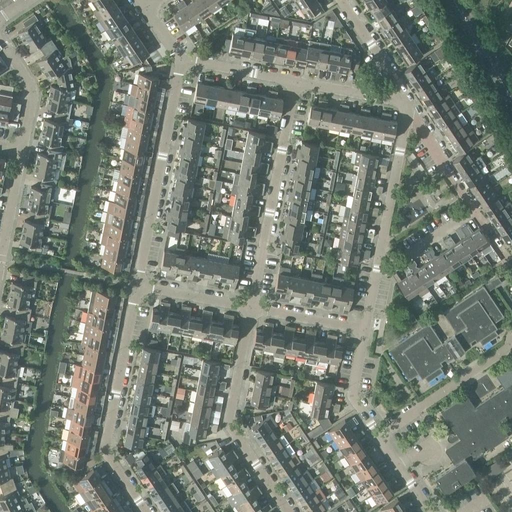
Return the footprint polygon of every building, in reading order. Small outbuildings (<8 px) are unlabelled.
[(91,0),(97,8),(109,0),(91,0)] [(99,20),(119,7),(115,2),(117,0),(109,0),(97,8),(93,11),(99,20)] [(203,17),(192,1),(187,5),(183,0),(182,0),(180,2),(194,23),(203,17)] [(212,11),(204,0),(194,0),(192,1),(203,17),(212,11)] [(221,5),(217,0),(204,0),(212,11),(221,5)] [(311,0),(300,8),(307,17),(322,7),(318,1),(319,0),(311,0)] [(371,9),(384,0),(365,0),(371,9)] [(392,0),(384,0),(371,9),(377,18),(396,5),(392,0)] [(194,23),(180,2),(176,5),(180,10),(174,14),(184,29),(194,23)] [(280,15),(271,2),(262,8),(265,12),(280,15)] [(383,27),(398,17),(392,8),(396,5),(377,18),(383,27)] [(105,29),(130,12),(128,9),(123,13),(119,7),(99,20),(105,29)] [(335,20),(336,16),(336,15),(333,10),(325,15),(324,18),(335,20)] [(116,35),(131,25),(127,20),(133,16),(130,12),(105,29),(112,38),(116,36),(116,35)] [(26,27),(18,32),(24,41),(41,30),(35,21),(38,19),(33,13),(22,20),(26,27)] [(383,27),(389,36),(404,26),(408,23),(402,14),(398,17),(383,27)] [(324,18),(325,15),(312,24),(314,27),(323,29),(324,18)] [(334,25),(334,27),(340,28),(343,26),(341,23),(336,16),(335,20),(334,25)] [(116,36),(112,38),(118,47),(122,44),(142,30),(140,27),(135,31),(131,25),(116,35),(116,36)] [(404,26),(389,36),(395,45),(410,35),(404,26)] [(244,35),(240,53),(251,55),(254,37),(256,30),(245,28),(244,35)] [(345,29),(343,37),(352,39),(350,36),(345,29)] [(42,51),(54,43),(50,37),(47,39),(41,30),(24,41),(30,51),(38,46),(42,51)] [(128,53),(143,43),(140,38),(145,34),(142,30),(122,44),(118,47),(124,56),(128,53)] [(240,53),(244,35),(233,33),(229,51),(240,53)] [(268,36),(266,35),(265,39),(261,57),(272,59),(277,37),(274,36),(274,35),(270,35),(268,36)] [(401,54),(416,44),(410,35),(395,45),(401,54)] [(261,57),(265,39),(254,37),(251,55),(261,57)] [(283,62),(287,39),(277,37),(272,59),(283,62)] [(298,41),(287,39),(283,62),(293,64),(297,46),(298,41)] [(309,39),(309,43),(308,45),(307,48),(308,48),(305,63),(305,64),(311,65),(310,71),(314,72),(318,47),(320,41),(309,39)] [(297,46),(293,64),(305,66),(305,64),(305,63),(308,48),(307,48),(308,45),(309,43),(298,41),(297,46)] [(329,49),(330,50),(331,44),(320,41),(318,47),(314,72),(318,73),(320,66),(326,68),(329,49)] [(43,70),(60,59),(54,50),(57,48),(54,43),(42,51),(45,55),(37,61),(43,70)] [(128,53),(134,63),(149,53),(149,52),(155,49),(152,45),(147,48),(143,43),(128,53)] [(416,44),(401,54),(407,64),(423,54),(416,44)] [(352,49),(341,47),(340,52),(335,76),(340,77),(341,71),(348,72),(348,67),(357,69),(360,55),(351,54),(352,49)] [(340,52),(330,50),(329,49),(326,68),(332,69),(331,75),(335,76),(340,52)] [(60,59),(43,70),(50,80),(56,75),(60,80),(60,81),(73,78),(70,68),(72,67),(70,58),(67,54),(60,59)] [(411,80),(426,70),(420,60),(404,71),(411,80)] [(417,89),(432,79),(426,70),(411,80),(417,89)] [(139,73),(137,84),(156,88),(157,86),(158,77),(139,73)] [(204,102),(209,78),(205,77),(204,83),(197,82),(194,100),(204,102)] [(73,78),(60,81),(59,87),(51,85),(49,96),(68,100),(70,90),(75,89),(73,78)] [(215,104),(219,86),(213,85),(214,79),(209,78),(204,102),(215,104)] [(423,98),(438,88),(432,79),(417,89),(423,98)] [(219,86),(215,104),(226,106),(230,82),(226,81),(225,87),(219,86)] [(230,82),(226,106),(236,108),(240,90),(234,89),(235,83),(230,82)] [(0,107),(19,112),(21,105),(10,103),(12,94),(13,86),(0,83),(0,107)] [(135,95),(154,98),(156,90),(160,91),(161,87),(157,86),(156,88),(137,84),(132,83),(130,94),(135,95)] [(240,90),(236,108),(247,110),(252,86),(247,85),(246,92),(240,90)] [(258,113),(261,94),(255,93),(256,87),(252,86),(247,110),(258,113)] [(429,107),(444,97),(440,90),(438,88),(423,98),(429,107)] [(268,115),(273,90),(269,89),(267,96),(261,94),(258,113),(268,115)] [(273,90),(268,115),(279,117),(283,99),(276,97),(277,91),(273,90)] [(435,116),(450,106),(454,103),(448,94),(444,97),(429,107),(434,115),(435,116)] [(135,95),(133,105),(152,109),(153,107),(154,98),(135,95)] [(68,100),(49,96),(46,107),(56,109),(55,115),(69,118),(70,111),(66,111),(68,100)] [(318,124),(323,100),(319,99),(318,105),(311,104),(307,122),(318,124)] [(323,100),(318,124),(329,126),(332,108),(326,107),(328,101),(323,100)] [(339,129),(344,104),(340,103),(339,110),(332,108),(329,126),(339,129)] [(133,105),(128,104),(126,115),(150,120),(152,111),(156,112),(157,108),(153,107),(152,109),(133,105)] [(350,131),(353,112),(348,111),(349,105),(344,104),(339,129),(350,131)] [(450,106),(435,116),(440,123),(441,125),(456,115),(450,106)] [(19,112),(0,107),(0,123),(6,125),(8,116),(18,118),(19,112)] [(361,133),(365,108),(361,107),(360,114),(353,112),(350,131),(361,133)] [(365,108),(361,133),(371,135),(375,117),(369,115),(370,109),(365,108)] [(382,137),(387,112),(382,112),(381,118),(375,117),(371,135),(382,137)] [(387,112),(382,137),(393,139),(397,121),(390,120),(391,113),(387,112)] [(69,118),(55,115),(54,121),(44,119),(42,130),(62,134),(64,123),(68,124),(69,118)] [(150,120),(126,115),(124,126),(129,127),(148,130),(148,128),(150,120)] [(456,115),(441,125),(447,134),(462,124),(456,115)] [(183,129),(203,133),(205,122),(188,118),(187,125),(184,124),(183,129)] [(462,124),(447,134),(453,143),(468,133),(472,130),(466,121),(462,124)] [(276,133),(277,126),(266,124),(265,131),(276,133)] [(127,137),(146,141),(148,133),(152,133),(153,129),(148,128),(148,130),(129,127),(127,137)] [(203,133),(183,129),(182,134),(185,134),(184,140),(201,143),(203,133)] [(62,134),(42,130),(40,141),(49,143),(48,149),(62,151),(63,145),(60,144),(62,134)] [(246,141),(272,146),(273,142),(264,140),(265,134),(248,130),(246,141)] [(468,133),(453,143),(460,152),(479,140),(472,130),(468,133)] [(146,141),(127,137),(124,148),(144,152),(144,150),(146,141)] [(179,150),(199,154),(201,143),(184,140),(183,146),(180,146),(179,150)] [(244,152),(261,155),(262,149),(271,151),(272,146),(246,141),(244,152)] [(297,151),(317,155),(319,144),(302,141),(300,147),(298,147),(297,151)] [(148,155),(149,151),(144,150),(144,152),(124,148),(122,159),(142,162),(143,154),(148,155)] [(35,164),(55,167),(57,157),(61,158),(62,151),(48,149),(47,154),(37,152),(36,160),(35,164)] [(199,154),(179,150),(178,155),(181,155),(180,161),(197,165),(199,154)] [(317,155),(297,151),(296,156),(299,157),(297,163),(314,166),(317,155)] [(459,170),(474,160),(468,151),(453,161),(459,170)] [(242,163),(268,168),(269,163),(260,161),(261,155),(244,152),(242,163)] [(379,156),(362,152),(357,152),(354,163),(359,164),(359,163),(377,167),(379,156)] [(474,160),(459,170),(465,179),(480,169),(486,165),(480,156),(474,160)] [(142,162),(122,159),(122,160),(120,169),(139,173),(140,171),(142,162)] [(197,165),(180,161),(178,168),(176,167),(175,172),(195,176),(197,165)] [(240,173),(257,176),(258,171),(267,172),(268,168),(242,163),(240,173)] [(314,166),(297,163),(296,168),(294,168),(293,173),(312,177),(314,166)] [(357,174),(375,178),(377,167),(359,163),(359,164),(357,174)] [(55,167),(35,164),(33,175),(43,177),(42,182),(56,185),(57,179),(53,178),(55,167)] [(144,176),(144,172),(140,171),(139,173),(120,169),(118,180),(137,184),(139,175),(144,176)] [(480,169),(465,179),(471,188),(486,178),(480,169)] [(195,176),(175,172),(174,177),(176,177),(175,183),(192,186),(195,176)] [(238,184),(264,189),(265,184),(256,182),(257,176),(240,173),(235,172),(233,183),(238,184)] [(312,177),(293,173),(292,177),(294,178),(293,184),(310,187),(312,177)] [(375,178),(357,174),(355,185),(373,188),(375,178)] [(486,178),(471,188),(477,197),(492,187),(486,178)] [(137,184),(118,180),(116,191),(135,194),(136,192),(137,184)] [(344,183),(337,181),(335,191),(342,193),(344,183)] [(31,186),(29,197),(48,201),(52,202),(54,191),(56,185),(42,182),(40,188),(31,186)] [(192,186),(175,183),(174,189),(172,188),(171,193),(190,197),(192,186)] [(236,195),(253,198),(254,192),(263,194),(264,189),(238,184),(236,195)] [(310,187),(293,184),(292,190),(289,189),(289,194),(308,198),(310,187)] [(353,196),(371,199),(373,188),(355,185),(353,196)] [(483,206),(498,196),(492,187),(477,197),(483,206)] [(139,197),(140,193),(136,192),(135,194),(116,191),(114,201),(133,205),(135,196),(139,197)] [(190,197),(171,193),(170,198),(172,198),(171,204),(188,207),(190,197)] [(308,198),(289,194),(288,199),(290,199),(289,205),(306,209),(308,198)] [(234,205),(259,210),(260,206),(252,204),(253,198),(236,195),(234,205)] [(371,199),(353,196),(348,195),(346,205),(369,210),(371,199)] [(498,196),(483,206),(489,215),(504,205),(498,196)] [(29,197),(27,209),(36,210),(35,216),(49,219),(52,202),(48,201),(29,197)] [(133,205),(114,201),(110,200),(107,211),(112,212),(131,216),(132,214),(133,205)] [(188,207),(171,204),(170,210),(167,209),(166,214),(186,218),(188,207)] [(259,210),(234,205),(232,215),(231,216),(249,219),(250,213),(259,215),(259,210)] [(284,215),(304,219),(306,209),(289,205),(288,211),(285,211),(284,215)] [(369,210),(346,205),(344,216),(367,220),(369,210)] [(495,224),(510,214),(504,205),(489,215),(495,224)] [(135,219),(136,215),(132,214),(131,216),(112,212),(107,211),(105,222),(110,223),(129,226),(131,218),(135,219)] [(511,212),(510,214),(495,224),(501,233),(511,226),(511,212)] [(186,218),(166,214),(166,219),(168,219),(167,226),(184,229),(186,218)] [(224,226),(255,232),(256,227),(247,225),(249,219),(231,216),(232,215),(227,214),(224,226)] [(304,219),(284,215),(283,220),(286,221),(285,226),(302,230),(304,219)] [(49,219),(35,216),(34,222),(24,220),(22,231),(42,235),(44,224),(48,225),(49,219)] [(367,220),(344,216),(342,226),(365,231),(367,220)] [(105,222),(103,232),(108,233),(127,237),(127,235),(129,226),(110,223),(105,222)] [(255,232),(224,226),(222,237),(244,241),(246,234),(254,236),(255,232)] [(302,230),(285,226),(284,232),(281,232),(280,237),(300,240),(302,230)] [(340,237),(362,241),(365,231),(342,226),(340,237)] [(507,242),(511,239),(511,226),(501,233),(507,242)] [(169,227),(167,234),(178,236),(179,229),(169,227)] [(470,233),(480,248),(489,242),(479,227),(470,233)] [(42,235),(22,231),(20,242),(29,244),(28,250),(42,253),(44,246),(40,246),(42,235)] [(105,244),(106,244),(125,248),(127,239),(131,240),(132,236),(127,235),(127,237),(108,233),(103,232),(101,243),(105,244)] [(480,248),(470,233),(461,239),(471,255),(480,248)] [(300,240),(280,237),(279,241),(282,242),(281,248),(298,251),(300,240)] [(362,241),(340,237),(338,248),(343,249),(360,252),(362,241)] [(452,246),(462,261),(471,255),(461,239),(452,246)] [(106,244),(105,244),(103,254),(123,258),(123,256),(125,248),(106,244)] [(462,261),(452,246),(443,252),(453,267),(462,261)] [(175,252),(170,278),(175,279),(177,270),(182,271),(186,254),(187,249),(176,247),(175,252)] [(358,263),(360,252),(343,249),(340,260),(358,263)] [(170,278),(175,252),(164,250),(161,267),(167,268),(165,277),(170,278)] [(453,267),(443,252),(434,258),(444,273),(453,267)] [(127,261),(128,257),(123,256),(123,258),(103,254),(101,266),(121,270),(122,260),(127,261)] [(191,282),(196,256),(186,254),(182,271),(188,273),(186,281),(191,282)] [(204,276),(207,258),(196,256),(191,282),(196,283),(198,274),(204,276)] [(212,286),(217,261),(207,258),(204,276),(209,277),(208,286),(212,286)] [(444,273),(434,258),(425,264),(435,279),(444,273)] [(225,280),(228,263),(217,261),(212,286),(217,287),(219,279),(225,280)] [(228,263),(225,280),(231,281),(229,290),(234,291),(239,265),(228,263)] [(416,270),(426,285),(435,279),(425,264),(416,270)] [(284,301),(289,275),(291,269),(279,266),(278,272),(275,289),(281,291),(279,300),(284,301)] [(416,270),(407,276),(417,291),(420,296),(429,290),(426,285),(416,270)] [(318,298),(321,281),(322,275),(311,273),(310,279),(311,279),(305,305),(310,306),(312,297),(318,298)] [(297,294),(300,277),(289,275),(284,301),(289,301),(291,293),(297,294)] [(417,291),(407,276),(397,282),(408,297),(417,291)] [(485,284),(489,290),(502,282),(498,276),(485,284)] [(300,277),(297,294),(302,295),(301,304),(305,305),(311,279),(310,279),(300,277)] [(10,293),(30,297),(34,298),(36,287),(37,281),(23,278),(21,284),(12,282),(10,293)] [(342,285),(339,302),(345,303),(343,312),(348,313),(353,287),(354,281),(343,279),(342,285)] [(321,281),(318,298),(324,299),(322,308),(327,309),(332,283),(321,281)] [(339,302),(342,285),(332,283),(327,309),(331,310),(333,301),(339,302)] [(504,316),(483,285),(443,312),(456,332),(442,342),(429,322),(388,349),(409,380),(419,373),(422,378),(424,376),(428,381),(443,371),(440,366),(443,364),(441,361),(445,359),(446,360),(448,360),(459,353),(470,346),(472,344),(471,341),(475,338),(477,341),(479,340),(483,345),(498,334),(495,329),(497,327),(494,322),(504,316)] [(114,305),(114,303),(116,294),(96,290),(96,291),(92,290),(90,300),(114,305)] [(30,297),(10,293),(8,304),(17,306),(16,312),(30,314),(31,308),(28,307),(30,297)] [(117,308),(118,304),(114,303),(114,305),(90,300),(88,311),(112,316),(113,308),(117,308)] [(149,325),(149,329),(160,331),(160,328),(165,302),(161,301),(159,310),(153,308),(149,325)] [(171,330),(174,313),(168,311),(170,303),(165,302),(160,328),(171,330)] [(181,332),(186,306),(182,305),(181,314),(174,313),(171,330),(181,332)] [(192,334),(195,317),(189,315),(191,307),(186,306),(181,332),(192,334)] [(202,341),(208,310),(203,309),(202,318),(195,317),(192,334),(202,336),(201,341),(202,341)] [(213,338),(217,321),(210,320),(212,311),(208,310),(202,341),(212,343),(213,338)] [(88,311),(86,322),(90,323),(109,326),(110,325),(112,316),(88,311)] [(6,316),(3,327),(23,330),(29,332),(32,321),(29,321),(30,314),(16,312),(15,317),(6,316)] [(217,321),(213,338),(224,340),(229,314),(225,313),(223,322),(217,321)] [(411,324),(417,319),(413,313),(407,317),(411,324)] [(229,314),(224,340),(235,342),(238,325),(232,324),(233,315),(229,314)] [(264,348),(269,322),(264,321),(263,330),(256,329),(253,346),(264,348)] [(113,330),(114,325),(110,325),(109,326),(90,323),(86,322),(84,332),(88,333),(107,337),(109,329),(113,330)] [(274,350),(278,333),(271,332),(273,323),(269,322),(264,348),(274,350)] [(278,333),(274,350),(273,356),(284,358),(285,352),(290,326),(286,325),(284,334),(278,333)] [(295,354),(299,337),(293,336),(294,327),(290,326),(285,352),(295,354)] [(23,330),(3,327),(1,338),(11,339),(9,345),(24,348),(25,342),(21,341),(23,330)] [(299,337),(295,354),(301,355),(301,357),(300,357),(299,363),(304,364),(306,356),(311,330),(307,329),(305,338),(299,337)] [(316,364),(320,341),(314,340),(316,331),(311,330),(306,356),(307,356),(306,362),(316,364)] [(82,343),(86,344),(105,347),(106,346),(107,337),(88,333),(84,332),(82,343)] [(327,360),(332,334),(328,334),(326,342),(320,341),(316,364),(326,366),(327,360)] [(332,334),(327,360),(339,362),(342,345),(335,344),(337,335),(332,334)] [(109,351),(110,347),(106,346),(105,347),(86,344),(84,355),(103,358),(105,350),(109,351)] [(24,348),(9,345),(8,351),(0,349),(0,360),(16,364),(18,354),(22,354),(24,348)] [(141,358),(159,361),(161,350),(143,347),(141,358)] [(103,358),(84,355),(82,365),(101,369),(102,367),(103,360),(103,358)] [(139,368),(157,372),(159,361),(141,358),(139,368)] [(201,369),(218,373),(221,362),(203,358),(202,360),(201,369)] [(0,360),(0,372),(4,373),(3,379),(17,382),(20,365),(16,364),(0,360)] [(445,493),(475,472),(469,462),(484,452),(480,447),(485,444),(488,449),(509,435),(498,421),(500,419),(502,420),(502,421),(504,421),(504,420),(506,419),(506,418),(506,417),(506,416),(508,414),(511,420),(511,363),(495,375),(504,387),(475,407),(466,394),(441,411),(454,432),(460,438),(446,448),(445,449),(445,450),(445,451),(454,464),(434,477),(445,493)] [(105,372),(106,368),(102,367),(101,369),(82,365),(77,365),(75,375),(80,376),(99,380),(101,371),(105,372)] [(137,379),(154,383),(157,372),(139,368),(137,379)] [(199,380),(216,383),(218,373),(201,369),(199,380)] [(255,380),(273,383),(275,372),(257,369),(255,380)] [(80,376),(78,387),(97,390),(97,388),(99,380),(80,376)] [(0,396),(12,398),(14,399),(16,388),(17,382),(3,379),(2,385),(0,384),(0,396)] [(135,389),(152,393),(154,383),(137,379),(135,389)] [(216,383),(199,380),(196,391),(214,394),(216,383)] [(253,391),(270,394),(273,383),(255,380),(253,391)] [(314,392),(332,395),(334,384),(317,381),(314,392)] [(76,397),(95,401),(97,392),(101,393),(101,389),(97,388),(97,390),(78,387),(76,397)] [(185,388),(178,387),(176,398),(183,399),(185,388)] [(133,400),(150,404),(152,393),(135,389),(133,400)] [(194,401),(212,405),(214,394),(196,391),(194,401)] [(270,394),(253,391),(250,402),(255,403),(254,408),(265,410),(266,405),(268,405),(270,394)] [(332,395),(314,392),(312,402),(330,406),(332,395)] [(12,398),(0,396),(0,413),(9,415),(16,417),(18,408),(11,406),(12,398)] [(70,396),(68,407),(73,408),(93,412),(93,410),(95,401),(76,397),(70,396)] [(130,411),(153,415),(155,405),(150,404),(133,400),(130,411)] [(212,405),(194,401),(192,412),(210,415),(212,405)] [(330,406),(312,402),(310,414),(328,417),(330,406)] [(67,407),(65,417),(71,418),(91,422),(92,414),(96,415),(97,411),(93,410),(93,412),(73,408),(68,407),(67,407)] [(128,422),(146,425),(148,415),(153,416),(153,415),(130,411),(128,422)] [(186,422),(208,426),(210,415),(192,412),(188,411),(186,422)] [(0,432),(4,433),(8,433),(9,420),(9,415),(0,413),(0,432)] [(256,438),(272,428),(277,425),(271,415),(252,428),(256,433),(254,434),(256,438)] [(91,422),(71,418),(69,429),(89,433),(89,431),(91,422)] [(180,421),(172,420),(170,429),(178,431),(180,421)] [(334,439),(350,428),(345,420),(328,431),(334,439)] [(126,432),(144,436),(146,425),(128,422),(126,432)] [(208,426),(186,422),(183,440),(195,442),(197,435),(206,437),(208,426)] [(289,422),(283,427),(286,432),(293,427),(289,422)] [(265,446),(278,437),(272,428),(256,438),(259,442),(261,441),(265,446)] [(350,428),(334,439),(339,447),(356,436),(355,435),(350,428)] [(67,440),(87,443),(88,435),(92,436),(93,432),(89,431),(89,433),(69,429),(67,440)] [(4,433),(0,432),(0,450),(8,450),(12,450),(12,444),(4,443),(4,433)] [(144,436),(126,432),(124,443),(142,447),(144,436)] [(361,436),(358,432),(355,435),(356,436),(339,447),(344,455),(361,444),(357,438),(361,436)] [(278,437),(265,446),(268,451),(266,452),(268,456),(284,446),(278,437)] [(87,443),(67,440),(65,450),(65,451),(84,454),(85,452),(87,443)] [(361,444),(344,455),(350,463),(366,452),(365,450),(361,444)] [(173,455),(175,453),(177,451),(173,445),(166,450),(170,456),(173,455)] [(284,446),(268,456),(271,460),(273,459),(276,464),(290,455),(284,446)] [(214,466),(235,452),(233,448),(225,454),(222,448),(208,457),(214,466)] [(371,452),(369,448),(365,450),(366,452),(350,463),(355,471),(372,460),(368,454),(371,452)] [(88,457),(89,453),(85,452),(84,454),(65,451),(65,450),(61,449),(59,460),(63,461),(63,462),(82,465),(84,456),(88,457)] [(329,454),(326,449),(320,453),(324,458),(329,454)] [(8,450),(0,450),(0,468),(7,467),(5,457),(8,456),(8,450)] [(140,477),(156,466),(146,452),(136,459),(139,464),(136,466),(140,472),(138,473),(140,477)] [(235,452),(214,466),(214,467),(211,469),(217,478),(221,476),(220,475),(234,466),(231,462),(238,456),(235,452)] [(300,460),(294,452),(290,455),(276,464),(280,469),(278,470),(280,474),(296,463),(300,460)] [(203,474),(194,459),(186,464),(196,479),(203,474)] [(372,460),(355,471),(360,479),(377,468),(376,466),(372,460)] [(296,463),(280,474),(283,478),(285,477),(289,482),(302,473),(296,463)] [(156,466),(140,477),(143,481),(145,480),(148,484),(162,475),(166,472),(160,464),(156,466)] [(366,487),(382,476),(378,470),(382,468),(380,464),(376,466),(377,468),(360,479),(366,487)] [(226,484),(247,470),(245,467),(237,472),(234,466),(220,475),(221,476),(226,484)] [(7,467),(0,468),(0,484),(1,488),(15,483),(13,477),(9,478),(7,467)] [(73,482),(80,492),(100,478),(99,476),(93,469),(73,482)] [(302,473),(289,482),(292,487),(290,488),(293,492),(308,482),(313,478),(307,469),(302,473)] [(232,493),(246,484),(243,479),(250,474),(247,470),(226,484),(232,493)] [(86,501),(106,487),(101,480),(105,478),(102,474),(99,476),(100,478),(80,492),(86,501)] [(162,475),(148,484),(152,490),(150,491),(152,495),(168,484),(162,475)] [(382,476),(366,487),(371,495),(388,484),(387,482),(382,476)] [(393,484),(390,480),(387,482),(388,484),(371,495),(377,504),(394,493),(389,486),(393,484)] [(168,484),(152,495),(155,499),(157,498),(160,502),(174,493),(179,490),(173,481),(168,484)] [(301,500),(314,491),(308,482),(293,492),(295,497),(298,495),(301,500)] [(0,509),(18,500),(13,491),(17,489),(15,483),(1,488),(4,495),(0,496),(0,509)] [(246,484),(232,493),(229,496),(235,505),(259,488),(257,484),(249,489),(246,484)] [(106,487),(86,501),(92,510),(112,496),(111,494),(106,487)] [(337,489),(334,491),(340,500),(346,496),(340,487),(337,489)] [(239,511),(243,511),(258,502),(255,497),(262,492),(259,488),(235,505),(239,511)] [(305,510),(320,500),(314,491),(301,500),(304,505),(302,506),(305,510)] [(117,496),(114,492),(111,494),(112,496),(92,510),(93,511),(107,511),(118,505),(113,498),(117,496)] [(174,493),(160,502),(164,507),(162,509),(163,511),(164,511),(180,502),(174,493)] [(381,510),(382,511),(394,511),(403,506),(402,505),(397,498),(381,510)] [(180,502),(164,511),(184,511),(186,511),(190,509),(184,499),(180,502)] [(18,500),(0,509),(1,511),(28,511),(24,505),(21,506),(18,500)] [(320,500),(305,510),(305,511),(322,511),(327,509),(320,500)] [(258,502),(243,511),(264,511),(267,510),(266,510),(272,506),(269,502),(262,507),(258,502)] [(406,511),(404,509),(408,506),(405,503),(402,505),(403,506),(394,511),(406,511)]
